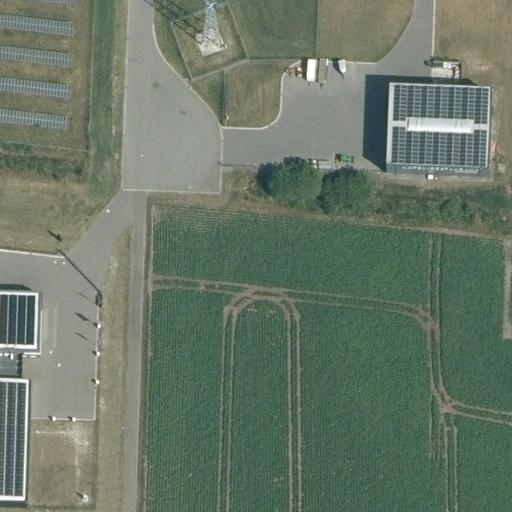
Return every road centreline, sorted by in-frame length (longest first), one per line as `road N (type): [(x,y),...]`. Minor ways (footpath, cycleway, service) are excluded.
road 1 (unclassified): [(130,511),(137,181)]
road 2 (residential): [(137,181),(143,0)]
